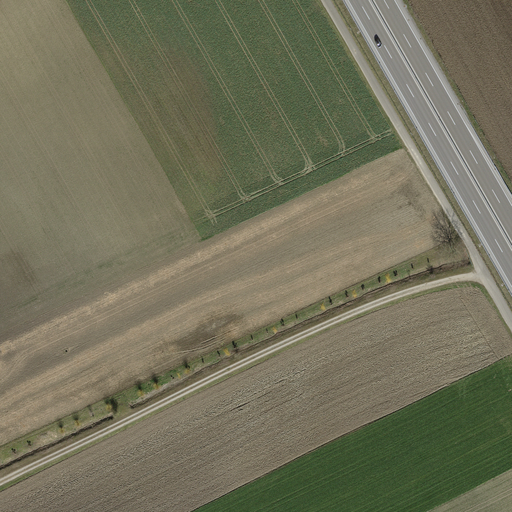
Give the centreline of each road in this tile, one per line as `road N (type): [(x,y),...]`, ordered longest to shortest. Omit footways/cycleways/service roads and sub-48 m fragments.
road 1 (track): [(0,483),(325,324),(400,294),(485,274)]
road 2 (motorway): [(358,0),(511,268)]
road 3 (motorway): [(511,222),(385,0)]
